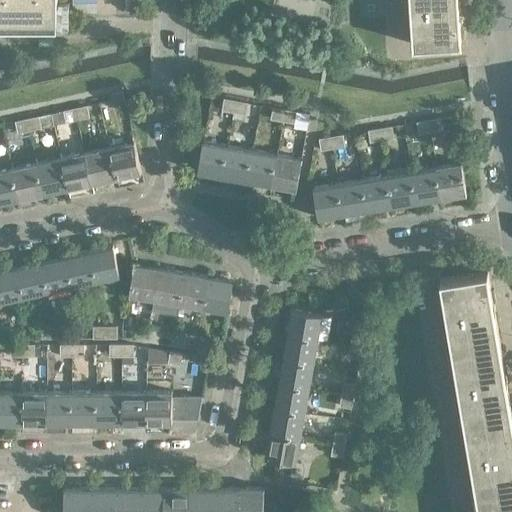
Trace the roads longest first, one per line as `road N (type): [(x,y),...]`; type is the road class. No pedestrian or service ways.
road 1 (residential): [(0,451),(217,446),(259,265)]
road 2 (residential): [(418,237),(463,511)]
road 3 (residential): [(166,204),(170,0)]
road 4 (residential): [(166,204),(0,232)]
road 5 (residential): [(418,237),(259,265)]
road 6 (tertiary): [(511,144),(502,0)]
